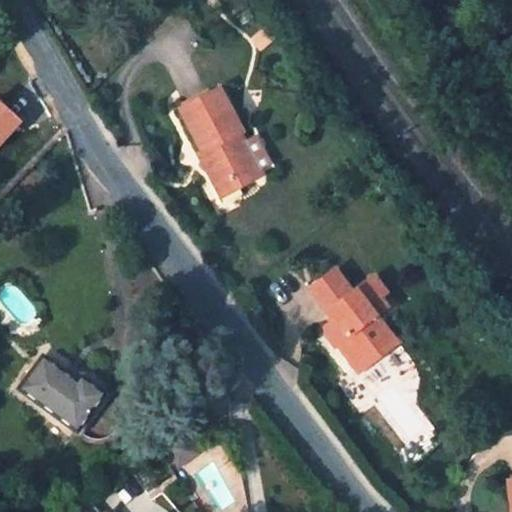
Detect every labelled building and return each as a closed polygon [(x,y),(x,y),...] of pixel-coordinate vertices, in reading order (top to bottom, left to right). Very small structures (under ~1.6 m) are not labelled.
[(241,132),(220,93),(182,112),(208,161),(204,163),(216,185),(229,177),(236,189),(259,177),(236,135),(241,132)] [(216,185),(222,197),(236,189),(229,177),(216,185)] [(354,293),(336,270),(311,290),(330,313),(331,312),(337,319),(321,332),(350,370),(370,354),(375,360),(397,343),(377,316),(388,307),(382,298),(388,293),(375,277),(354,293)] [(350,370),(355,376),(375,360),(370,354),(350,370)] [(27,390),(77,426),(100,396),(84,384),(81,388),(47,364),(27,390)] [(100,396),(77,426),(83,430),(104,400),(100,396)] [(99,511),(86,499),(72,511),(99,511)]
